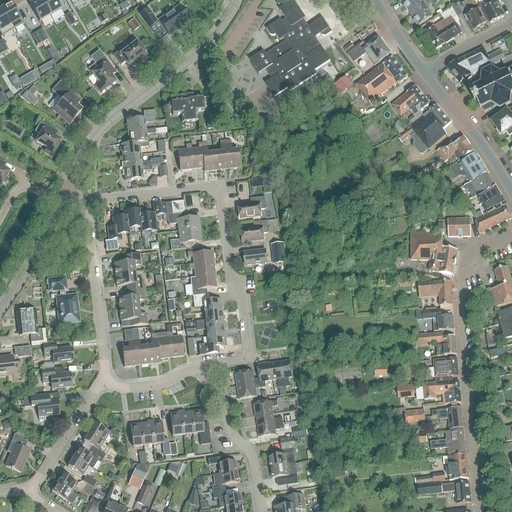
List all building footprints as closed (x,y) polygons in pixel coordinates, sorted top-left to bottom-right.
[(40,0),(36,0),(28,5),(38,22),(49,16),(40,0)] [(54,0),(40,0),(49,16),(60,10),(54,0)] [(249,60),(259,75),(265,70),(271,80),(265,84),(274,98),(287,89),(289,92),(317,74),(315,71),(330,61),(315,38),(320,34),(322,36),(325,37),(332,33),(322,18),(308,27),(303,20),(305,19),(293,0),(292,0),(279,9),(286,21),(283,24),(280,20),(266,29),(270,36),(273,36),(275,35),(279,41),(283,39),(285,42),(272,51),(273,53),(267,57),(263,51),(249,60)] [(407,0),(403,3),(404,5),(403,6),(406,11),(408,10),(411,14),(432,0),(426,0),(424,2),(422,0),(407,0)] [(442,0),(432,0),(411,14),(414,19),(412,20),(416,26),(418,25),(419,26),(433,17),(429,11),(430,10),(428,8),(432,5),(433,7),(443,1),(442,0)] [(462,0),(459,3),(463,8),(473,1),(472,0),(462,0)] [(477,0),(479,4),(489,24),(504,17),(495,0),(477,0)] [(23,24),(10,3),(0,9),(0,10),(12,31),(23,24)] [(179,6),(158,21),(168,36),(176,31),(176,32),(183,27),(182,26),(190,21),(179,6)] [(147,9),(139,15),(148,29),(157,23),(147,9)] [(443,19),(431,28),(423,33),(434,51),(461,33),(454,23),(458,21),(451,9),(440,15),(443,19)] [(483,27),(484,25),(485,24),(477,9),(464,16),(466,22),(469,22),(473,31),(479,28),(480,28),(483,27)] [(12,31),(0,10),(0,34),(1,37),(12,31)] [(69,13),(64,16),(70,26),(75,23),(69,13)] [(355,34),(361,42),(376,30),(371,22),(355,34)] [(41,29),(36,33),(42,43),(47,40),(41,29)] [(36,33),(30,36),(36,46),(42,43),(36,33)] [(390,55),(378,39),(361,52),(357,46),(347,54),(353,63),(365,54),(374,67),(379,63),(390,55)] [(138,65),(148,58),(136,42),(120,55),(117,52),(113,56),(120,66),(125,62),(128,66),(135,61),(138,65)] [(350,43),(343,49),(346,54),(354,48),(350,43)] [(500,50),(486,57),(483,49),(457,61),(447,69),(459,84),(464,80),(466,82),(472,77),(471,76),(504,59),(500,50)] [(98,69),(91,74),(99,84),(95,87),(100,94),(115,82),(111,77),(116,73),(113,69),(104,57),(95,64),(98,69)] [(394,85),(395,87),(407,78),(392,58),(383,66),(382,65),(355,85),(368,103),(369,102),(371,106),(383,97),(381,95),(394,85)] [(469,83),(472,87),(469,89),(473,96),(471,96),(474,102),(476,101),(479,108),(482,107),(484,112),(495,107),(500,109),(510,104),(511,93),(511,92),(511,67),(506,70),(506,69),(500,73),(491,67),(481,72),(481,77),(469,83)] [(351,85),(345,77),(336,83),(342,92),(346,89),(347,90),(352,87),(351,85)] [(81,111),(76,106),(81,100),(60,82),(51,91),(62,101),(53,111),(69,125),(81,111)] [(420,111),(429,104),(415,87),(392,106),(400,117),(409,111),(413,116),(408,120),(412,124),(423,115),(420,111)] [(196,112),(204,112),(202,97),(193,98),(193,93),(170,96),(171,101),(170,101),(172,116),(181,115),(182,123),(197,121),(196,112)] [(442,130),(443,130),(451,123),(436,105),(397,138),(401,143),(413,134),(414,134),(410,138),(414,142),(413,143),(412,147),(419,155),(423,155),(447,135),(442,130)] [(511,107),(508,109),(491,122),(501,135),(506,132),(509,137),(511,134),(511,107)] [(154,123),(153,118),(155,118),(155,111),(143,112),(143,119),(126,121),(127,132),(145,131),(145,130),(144,124),(154,123)] [(60,141),(54,138),(57,132),(40,122),(34,132),(40,135),(35,143),(46,149),(44,153),(51,157),(60,141)] [(155,129),(145,130),(145,131),(127,132),(128,144),(128,145),(146,143),(146,135),(155,134),(155,129)] [(463,138),(454,145),(451,141),(436,152),(440,158),(445,163),(447,161),(454,155),(458,162),(463,159),(474,152),(463,138)] [(146,143),(128,145),(128,144),(121,145),(122,157),(140,155),(139,148),(149,147),(148,142),(146,143)] [(191,170),(203,169),(201,149),(203,148),(202,143),(197,144),(198,149),(191,150),(189,150),(191,170)] [(216,171),(214,153),(207,154),(206,143),(202,143),(203,148),(201,149),(203,169),(204,172),(216,171)] [(225,145),(228,170),(240,168),(238,150),(231,151),(230,144),(225,145)] [(189,150),(191,150),(190,145),(185,145),(186,150),(177,151),(179,171),(191,170),(189,150)] [(220,152),(214,153),(216,171),(228,170),(225,145),(219,145),(220,152)] [(475,154),(466,159),(458,166),(456,164),(445,171),(452,182),(459,177),(466,178),(469,183),(487,173),(475,154)] [(123,169),(151,166),(162,165),(162,158),(150,160),(150,162),(141,163),(140,155),(122,157),(123,169)] [(400,158),(382,167),(387,177),(406,168),(400,158)] [(8,172),(2,169),(5,163),(0,160),(0,188),(2,184),(4,185),(7,179),(5,178),(8,172)] [(151,171),(151,166),(123,169),(125,182),(142,180),(142,172),(151,171)] [(166,166),(158,167),(160,178),(167,177),(166,166)] [(431,166),(425,170),(428,174),(434,170),(431,166)] [(487,174),(487,173),(469,183),(463,186),(466,191),(468,191),(472,199),(476,197),(494,188),(486,174),(487,174)] [(157,185),(156,177),(152,177),(148,183),(149,186),(157,185)] [(494,188),(476,197),(487,214),(495,209),(496,210),(506,204),(495,187),(494,188)] [(191,197),(183,197),(185,209),(192,208),(191,197)] [(260,210),(266,210),(264,198),(250,199),(251,205),(238,207),(240,220),(261,217),(260,210)] [(154,216),(166,215),(165,204),(152,205),(153,214),(142,215),(142,210),(138,210),(140,228),(141,233),(156,231),(154,216)] [(511,218),(506,206),(487,215),(493,228),(511,218)] [(123,212),(123,217),(127,217),(129,235),(128,235),(129,237),(135,237),(134,229),(140,228),(138,210),(123,212)] [(481,211),(473,215),(476,220),(483,216),(481,211)] [(178,214),(172,215),(167,215),(168,225),(177,224),(178,232),(199,230),(198,218),(182,220),(181,214),(178,214)] [(493,228),(487,215),(474,222),(478,235),(488,232),(488,230),(493,228)] [(120,235),(128,235),(129,235),(127,217),(123,217),(112,218),(113,227),(107,228),(108,241),(104,241),(106,252),(117,250),(116,240),(121,239),(120,235)] [(448,219),(448,225),(448,231),(448,238),(470,237),(470,219),(448,219)] [(263,234),(268,233),(267,221),(253,223),(254,229),(241,231),(242,243),(264,241),(263,234)] [(201,242),(199,230),(178,232),(179,240),(169,241),(170,251),(185,250),(184,244),(201,242)] [(430,262),(428,272),(453,276),(457,251),(442,248),(442,232),(410,232),(410,261),(430,262)] [(271,245),(273,265),(285,264),(283,244),(271,245)] [(245,266),(267,264),(265,251),(243,253),(245,266)] [(192,258),(193,264),(193,266),(213,264),(212,252),(192,254),(192,252),(187,253),(187,258),(192,258)] [(115,275),(135,273),(134,267),(140,266),(139,255),(123,257),(123,263),(114,264),(115,275)] [(194,270),(194,278),(214,276),(213,264),(193,266),(193,264),(188,265),(189,270),(194,270)] [(496,308),(511,303),(511,284),(507,267),(494,271),(499,288),(490,291),(496,308)] [(126,286),(127,292),(143,290),(141,279),(135,280),(135,273),(115,275),(116,287),(126,286)] [(192,297),(207,295),(206,289),(216,288),(214,276),(194,278),(189,279),(192,297)] [(77,319),(78,319),(77,312),(76,312),(74,297),(65,299),(64,290),(65,289),(64,279),(48,280),(49,291),(59,290),(60,299),(58,299),(59,308),(61,308),(61,314),(59,314),(60,323),(64,323),(64,327),(70,326),(70,322),(77,321),(77,319)] [(438,297),(438,306),(452,306),(451,282),(438,282),(417,284),(418,298),(438,297)] [(119,310),(139,308),(138,302),(144,301),(143,290),(127,292),(127,298),(118,299),(119,310)] [(207,295),(192,297),(193,308),(203,306),(204,314),(222,312),(220,300),(208,301),(207,295)] [(140,315),(139,308),(119,310),(120,322),(130,321),(131,327),(147,325),(145,314),(140,315)] [(511,309),(497,313),(504,340),(511,337),(511,309)] [(433,332),(438,331),(454,330),(453,316),(441,317),(440,310),(422,311),(423,320),(432,320),(433,332)] [(30,342),(42,341),(41,329),(37,330),(35,311),(18,313),(20,329),(18,329),(18,336),(30,335),(30,342)] [(223,323),(222,312),(204,314),(205,321),(195,322),(196,327),(223,323)] [(206,330),(207,337),(225,335),(223,323),(196,327),(196,331),(206,330)] [(159,360),(171,358),(168,333),(157,335),(159,360)] [(168,333),(171,358),(183,357),(181,337),(172,338),(171,333),(168,333)] [(435,343),(435,346),(446,345),(446,346),(455,345),(455,337),(443,338),(443,333),(414,335),(415,347),(427,346),(426,344),(435,343)] [(485,334),(487,346),(494,345),(493,333),(485,334)] [(152,346),(146,347),(148,365),(160,364),(159,360),(157,335),(151,335),(152,346)] [(207,337),(207,344),(198,345),(199,356),(213,355),(212,349),(226,347),(225,335),(207,337)] [(139,341),(133,342),(136,366),(148,365),(146,347),(139,348),(139,341)] [(136,366),(133,342),(127,342),(128,349),(122,350),(124,368),(136,366)] [(53,364),(73,362),(71,348),(55,350),(55,344),(43,345),(44,359),(52,358),(53,364)] [(456,355),(455,345),(446,346),(446,345),(435,346),(435,347),(436,347),(437,357),(456,355)] [(30,347),(14,349),(14,356),(18,358),(31,356),(30,347)] [(497,350),(488,352),(489,359),(494,358),(498,357),(497,350)] [(0,376),(14,375),(12,357),(0,358),(0,376)] [(435,384),(453,382),(452,377),(458,377),(457,359),(432,361),(434,379),(435,384)] [(280,363),(284,388),(289,387),(288,379),(293,378),(290,361),(280,363)] [(273,381),(270,364),(270,363),(257,365),(259,379),(260,384),(260,389),(265,388),(265,382),(273,381)] [(284,388),(280,363),(270,364),(273,381),(277,380),(278,389),(284,388)] [(375,377),(387,376),(386,367),(374,368),(375,377)] [(51,390),(71,387),(69,373),(54,375),(53,369),(41,371),(42,384),(50,383),(51,390)] [(260,384),(259,379),(254,380),(252,372),(234,375),(236,387),(260,384)] [(435,384),(421,385),(423,401),(436,400),(436,397),(442,396),(443,406),(461,404),(459,382),(453,382),(435,384)] [(260,384),(236,387),(238,400),(256,397),(255,390),(260,389),(260,384)] [(398,399),(415,397),(415,390),(413,391),(412,384),(396,386),(398,399)] [(45,421),(45,417),(59,416),(57,400),(48,401),(48,395),(30,397),(31,407),(37,406),(39,422),(45,421)] [(256,418),(273,415),(271,408),(277,407),(276,402),(271,402),(253,405),(255,418),(256,418)] [(447,419),(449,431),(463,429),(461,408),(438,411),(439,420),(447,419)] [(424,410),(405,412),(406,423),(425,421),(424,410)] [(183,411),(179,412),(182,435),(193,434),(190,412),(184,413),(183,411)] [(193,434),(199,433),(200,446),(210,445),(207,424),(202,425),(201,411),(190,412),(193,434)] [(182,435),(179,412),(176,412),(177,414),(169,415),(172,437),(182,435)] [(257,427),(283,424),(282,418),(273,419),(273,415),(256,418),(257,427)] [(8,420),(1,424),(5,431),(12,427),(8,420)] [(143,446),(153,445),(150,421),(146,422),(146,424),(140,424),(143,446)] [(153,445),(162,444),(164,444),(161,422),(153,423),(153,421),(150,421),(153,445)] [(94,424),(89,433),(103,442),(109,433),(94,424)] [(132,448),(143,446),(140,424),(129,426),(132,448)] [(283,424),(257,427),(259,438),(276,435),(275,431),(283,429),(283,424)] [(511,426),(503,429),(506,442),(511,441),(511,426)] [(293,429),(294,438),(307,436),(306,427),(293,429)] [(121,431),(116,428),(112,434),(117,437),(121,431)] [(446,449),(447,455),(466,453),(463,430),(445,432),(445,441),(430,442),(430,450),(446,449)] [(98,451),(103,442),(89,433),(83,442),(93,448),(91,452),(103,459),(105,455),(98,451)] [(416,435),(416,443),(426,442),(426,434),(416,435)] [(23,464),(28,451),(24,449),(27,442),(14,435),(6,452),(11,454),(5,467),(20,473),(24,464),(23,464)] [(270,468),(294,464),(291,439),(279,440),(281,451),(282,451),(283,455),(268,457),(270,468)] [(342,444),(342,452),(353,451),(352,443),(342,444)] [(101,463),(103,459),(91,452),(88,455),(78,449),(73,458),(87,467),(88,467),(91,470),(97,460),(101,463)] [(447,457),(449,482),(469,479),(466,455),(447,457)] [(82,476),(87,467),(73,458),(67,467),(82,476)] [(217,464),(219,475),(236,472),(235,461),(220,463),(220,458),(207,459),(208,466),(217,464)] [(173,474),(180,477),(185,466),(179,463),(173,474)] [(297,484),(294,464),(270,468),(271,479),(289,477),(290,485),(297,484)] [(139,490),(149,465),(136,465),(127,485),(139,490)] [(156,483),(161,485),(167,471),(161,469),(156,483)] [(238,483),(236,472),(219,475),(212,476),(214,486),(211,487),(212,493),(225,491),(224,485),(238,483)] [(416,478),(417,485),(445,481),(444,473),(432,475),(432,476),(416,478)] [(62,474),(57,483),(71,493),(77,484),(62,474)] [(110,474),(107,479),(113,482),(116,478),(110,474)] [(79,488),(94,497),(97,491),(92,488),(96,483),(86,476),(82,481),(83,482),(79,488)] [(307,479),(309,488),(316,487),(315,478),(307,479)] [(57,483),(51,492),(66,502),(72,505),(77,496),(71,493),(57,483)] [(145,483),(136,503),(142,505),(150,489),(149,488),(150,485),(145,483)] [(441,483),(416,486),(418,497),(442,494),(441,483)] [(454,493),(456,505),(471,503),(469,483),(453,485),(441,486),(442,494),(454,493)] [(190,503),(198,505),(203,492),(195,489),(190,503)] [(225,497),(225,491),(212,493),(213,499),(218,499),(219,509),(224,508),(241,506),(239,495),(225,497)] [(107,492),(97,508),(104,511),(108,501),(111,494),(107,492)] [(275,508),(275,511),(296,511),(304,509),(302,495),(287,497),(288,506),(275,508)] [(104,511),(103,511),(114,511),(118,505),(108,501),(104,511)] [(202,511),(210,511),(211,510),(209,509),(211,502),(204,501),(202,511)] [(82,511),(94,511),(96,508),(88,503),(82,511)]
